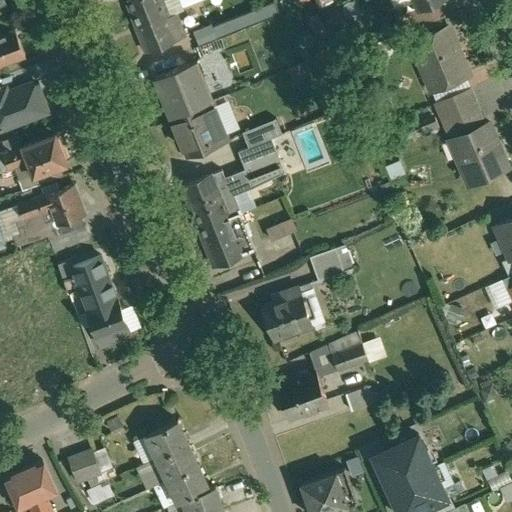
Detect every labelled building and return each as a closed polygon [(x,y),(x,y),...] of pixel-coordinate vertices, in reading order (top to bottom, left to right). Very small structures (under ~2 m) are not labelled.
[(128,0),(132,10),(155,0),(128,0)] [(164,0),(155,0),(132,10),(147,48),(170,40),(184,34),(186,33),(179,17),(172,20),(164,0)] [(411,0),(417,12),(443,0),(411,0)] [(202,42),(281,12),(276,1),(198,31),(202,42)] [(450,26),(412,42),(428,78),(439,73),(442,80),(446,82),(446,83),(470,73),(450,26)] [(15,30),(0,35),(0,65),(25,56),(15,30)] [(184,34),(170,40),(173,47),(187,41),(184,34)] [(191,50),(177,56),(180,64),(194,58),(191,50)] [(180,64),(157,73),(173,113),(204,101),(195,78),(202,76),(195,57),(194,58),(180,64)] [(0,90),(0,127),(46,110),(36,83),(7,94),(5,89),(2,90),(0,90)] [(472,87),(436,102),(445,127),(482,112),(472,87)] [(358,103),(354,89),(323,97),(327,111),(358,103)] [(204,101),(173,113),(189,154),(212,145),(225,140),(227,139),(220,123),(213,126),(204,101)] [(243,131),(249,146),(272,138),(282,133),(276,118),(243,131)] [(490,121),(458,134),(477,178),(509,165),(490,121)] [(55,133),(25,145),(31,161),(36,174),(61,164),(66,162),(55,133)] [(222,169),(214,173),(230,213),(238,210),(240,208),(235,194),(253,187),(285,171),(272,138),(249,146),(238,151),(245,168),(225,176),(222,169)] [(225,140),(212,145),(214,152),(228,147),(225,140)] [(25,145),(6,152),(12,169),(31,161),(25,145)] [(12,169),(6,152),(0,154),(0,162),(4,172),(12,169)] [(61,164),(36,174),(40,184),(65,174),(61,164)] [(214,173),(183,185),(198,226),(230,213),(214,173)] [(75,183),(49,193),(54,205),(60,223),(83,215),(86,214),(75,183)] [(49,193),(22,202),(26,215),(54,205),(49,193)] [(230,213),(198,226),(214,265),(254,249),(238,210),(230,213)] [(83,215),(60,223),(64,233),(87,224),(83,215)] [(274,240),(300,229),(294,216),(268,227),(274,240)] [(511,217),(497,224),(511,256),(511,257),(511,256),(511,217)] [(347,244),(311,257),(319,279),(355,267),(347,244)] [(103,256),(73,267),(77,279),(79,282),(108,271),(103,256)] [(511,256),(511,257),(511,256),(503,259),(510,274),(511,273),(511,256)] [(108,271),(79,282),(81,289),(90,310),(120,301),(108,271)] [(77,279),(66,283),(69,292),(81,289),(79,282),(77,279)] [(298,285),(276,293),(275,292),(273,293),(276,301),(266,305),(265,304),(264,305),(275,337),(277,337),(276,335),(297,329),(297,328),(312,322),(313,324),(314,323),(302,291),(314,287),(312,282),(314,281),(313,280),(300,284),(298,284),(298,285)] [(90,310),(81,289),(69,292),(78,314),(90,310)] [(120,301),(90,310),(103,345),(133,334),(120,301)] [(11,306),(0,309),(0,321),(0,322),(15,316),(11,306)] [(79,357),(59,306),(43,313),(50,332),(37,337),(48,363),(50,369),(79,357)] [(15,316),(0,322),(10,348),(25,343),(24,342),(15,316)] [(360,330),(331,343),(334,353),(364,342),(360,330)] [(37,337),(24,342),(25,343),(35,369),(48,363),(37,337)] [(12,373),(0,341),(0,394),(2,401),(31,390),(23,369),(12,373)] [(370,358),(364,342),(334,353),(340,368),(370,358)] [(318,369),(279,383),(290,417),(330,403),(318,369)] [(372,384),(348,393),(354,410),(378,401),(372,384)] [(178,419),(147,433),(158,456),(188,442),(178,419)] [(410,511),(448,495),(419,432),(374,452),(390,488),(401,511),(410,511)] [(188,442),(158,456),(168,478),(199,464),(188,442)] [(102,471),(93,448),(81,453),(90,475),(102,471)] [(366,466),(347,473),(348,476),(339,479),(348,503),(390,488),(374,452),(362,457),(366,466)] [(81,453),(70,457),(79,479),(90,475),(81,453)] [(41,459),(5,476),(20,508),(30,503),(33,511),(53,511),(46,496),(56,492),(41,459)] [(199,464),(168,478),(178,500),(184,498),(202,489),(209,487),(199,464)] [(336,471),(304,483),(314,511),(324,511),(348,503),(339,479),(336,471)] [(494,486),(511,480),(510,471),(491,476),(494,486)] [(90,487),(94,502),(117,496),(113,482),(90,487)] [(209,487),(202,489),(184,498),(189,511),(213,511),(224,508),(215,485),(209,487)]
